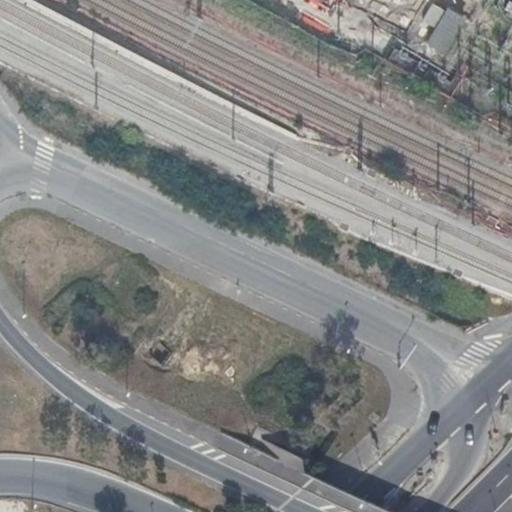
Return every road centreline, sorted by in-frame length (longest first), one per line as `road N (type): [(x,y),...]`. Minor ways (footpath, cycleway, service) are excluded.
road 1 (primary): [(0,152),(404,333),(456,370),(470,397)]
road 2 (trunk): [(308,511),(86,400),(0,324)]
road 3 (secondary): [(470,397),(354,511)]
road 4 (trunk): [(0,477),(46,481),(139,511)]
road 5 (motorway): [(470,397),(467,457),(425,511)]
